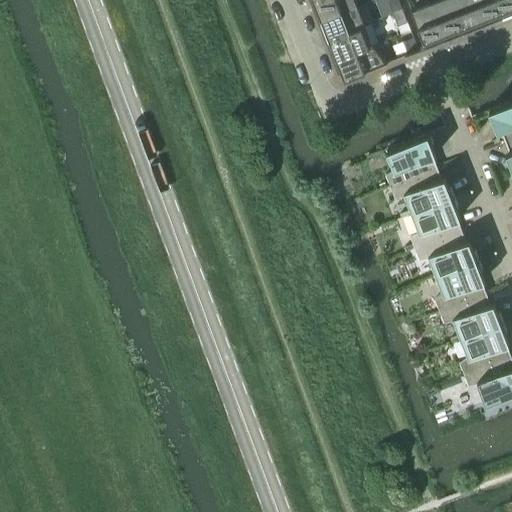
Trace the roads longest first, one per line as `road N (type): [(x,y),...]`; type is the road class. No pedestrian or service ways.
road 1 (track): [(355,511),(165,0)]
road 2 (secondary): [(278,511),(88,0)]
road 3 (residential): [(285,0),(327,112),(439,69)]
road 4 (residential): [(511,261),(439,69)]
